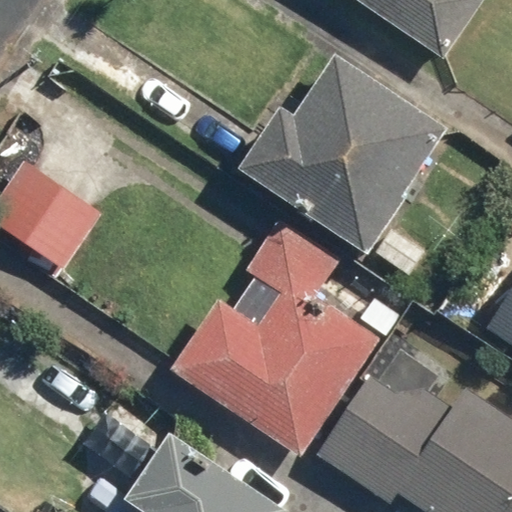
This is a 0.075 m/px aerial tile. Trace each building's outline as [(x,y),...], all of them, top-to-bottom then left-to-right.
[(361,0),(452,60),(492,0),(361,0)] [(285,107),(242,167),(372,258),(417,194),(412,191),(454,131),(344,54),(300,117),(285,107)] [(35,159),(0,208),(0,217),(75,269),(113,213),(35,159)] [(226,298),(177,368),(308,457),(390,337),(326,293),(351,258),(291,216),(253,271),(287,293),(265,324),(226,298)] [(402,228),(386,252),(417,273),(433,248),(402,228)] [(387,294),(371,317),(396,334),(413,310),(387,294)] [(511,302),(494,329),(511,340),(511,302)] [(377,377),(324,456),(397,505),(405,494),(431,511),(511,511),(511,411),(477,388),(461,411),(416,381),(406,396),(377,377)] [(0,444),(35,463),(52,431),(0,403),(0,444)] [(151,511),(150,511),(292,511),(176,433),(132,498),(151,511)]
